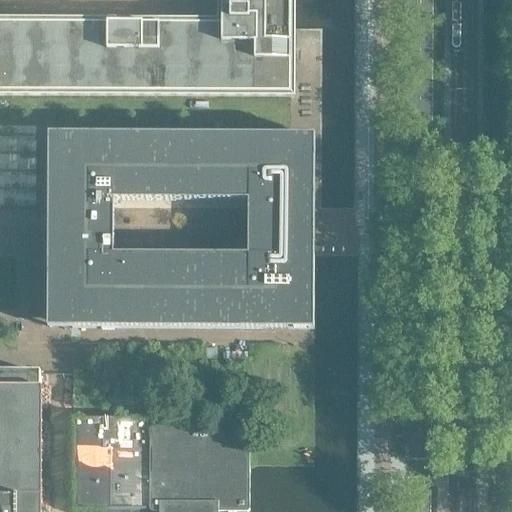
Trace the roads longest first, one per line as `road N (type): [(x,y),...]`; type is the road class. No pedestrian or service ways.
road 1 (secondary): [(420,0),(418,511)]
road 2 (secondary): [(509,511),(511,313)]
